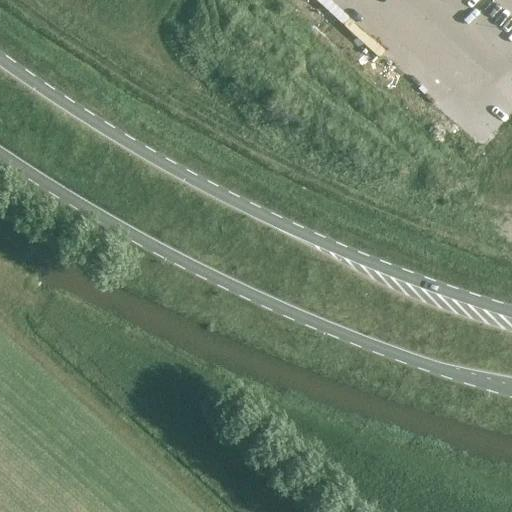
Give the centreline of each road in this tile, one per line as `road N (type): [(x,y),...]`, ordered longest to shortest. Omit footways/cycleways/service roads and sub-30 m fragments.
road 1 (secondary): [(511,316),(304,236),(134,148),(0,62)]
road 2 (secondary): [(0,152),(90,211),(279,308),(511,390)]
